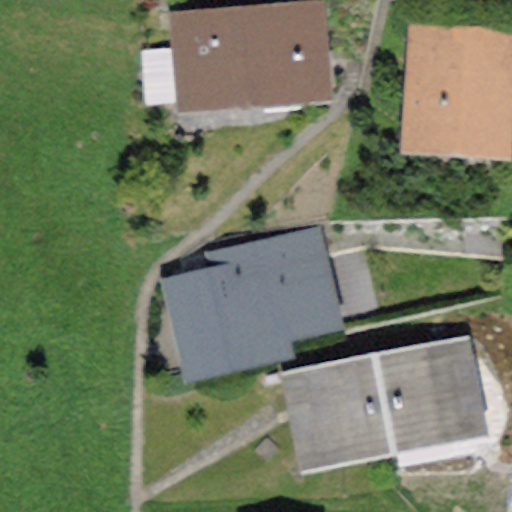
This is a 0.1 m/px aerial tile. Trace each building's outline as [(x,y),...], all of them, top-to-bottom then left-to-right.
[(319,77),(313,0),(183,11),(190,88),(319,77)] [(413,125),(500,131),(504,63),(508,63),(510,30),(420,24),(413,125)] [(273,327),(271,315),(325,302),(311,242),(319,240),(314,220),(205,242),(188,254),(171,258),(190,345),(273,327)] [(468,409),(455,342),(378,357),(391,424),(468,409)] [(301,372),(314,439),(391,424),(378,357),(301,372)]
